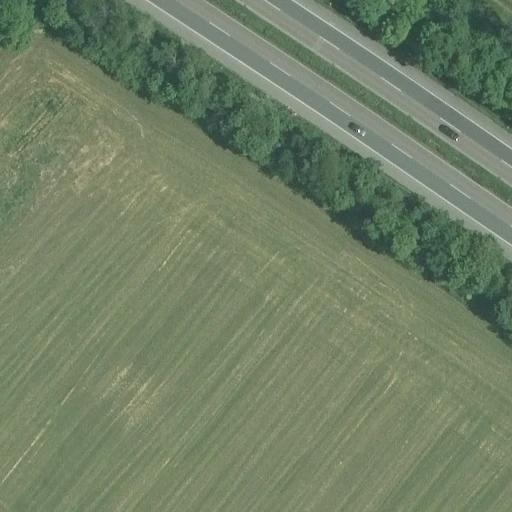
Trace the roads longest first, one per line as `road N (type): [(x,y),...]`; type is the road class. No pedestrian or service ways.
road 1 (motorway): [(140,0),(511,241)]
road 2 (motorway): [(511,183),(236,0)]
